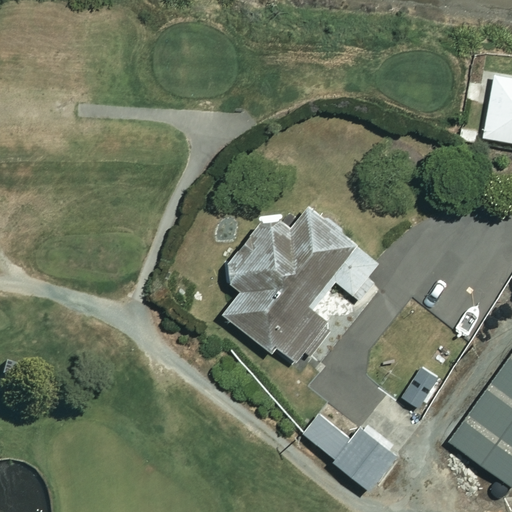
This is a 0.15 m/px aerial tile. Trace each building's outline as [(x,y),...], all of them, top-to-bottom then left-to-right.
[(511,72),(496,70),(485,138),(511,142),(511,72)] [(384,265),(310,209),(291,234),(267,216),(223,274),(244,290),(225,314),(295,367),(329,322),(309,307),(332,276),(360,297),(384,265)] [(511,484),(511,344),(443,436),(511,486),(511,484)] [(441,379),(424,367),(403,396),(420,409),(441,379)] [(352,436),(321,413),(306,433),(337,456),(352,436)] [(399,453),(363,426),(336,461),(372,488),(399,453)]
